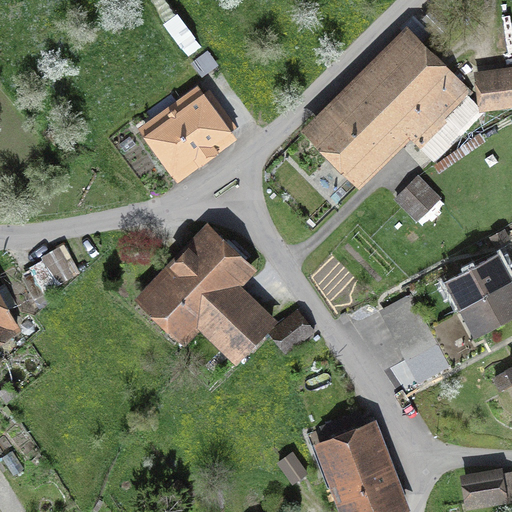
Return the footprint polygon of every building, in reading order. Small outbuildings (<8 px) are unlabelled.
[(468,92),(408,29),(301,129),(361,192),(468,92)] [(511,110),(511,68),(475,71),(478,112),(511,110)] [(235,138),(197,87),(137,131),(175,182),(209,156),(235,138)] [(398,197),(418,217),(438,197),(418,177),(398,197)] [(257,270),(207,224),(165,268),(133,303),(184,347),(200,332),(238,364),(277,322),(243,288),(257,270)] [(58,254),(44,262),(57,286),(71,278),(58,254)] [(448,285),(461,310),(511,282),(511,279),(500,257),(448,285)] [(44,262),(31,269),(44,293),(57,286),(44,262)] [(511,321),(511,282),(461,310),(477,340),(511,321)] [(0,333),(17,324),(0,291),(0,333)] [(413,296),(386,309),(392,322),(419,308),(413,296)] [(426,321),(419,308),(392,322),(399,335),(426,321)] [(277,331),(288,346),(308,331),(297,316),(277,331)] [(449,367),(426,321),(399,335),(421,383),(449,367)] [(397,511),(407,509),(376,419),(313,441),(339,511),(397,511)] [(293,453),(277,463),(292,485),(307,473),(293,453)] [(511,472),(472,479),(477,510),(511,504),(511,472)]
